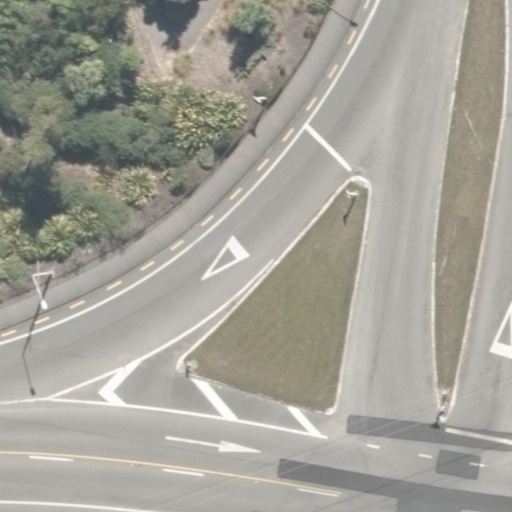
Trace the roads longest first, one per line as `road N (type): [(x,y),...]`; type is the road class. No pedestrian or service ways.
road 1 (primary): [(0,412),(236,251),(413,52)]
road 2 (primary): [(423,504),(397,419),(391,337),(413,52)]
road 3 (primary): [(0,453),(198,467),(423,504)]
road 4 (primary): [(511,286),(481,435),(423,504)]
